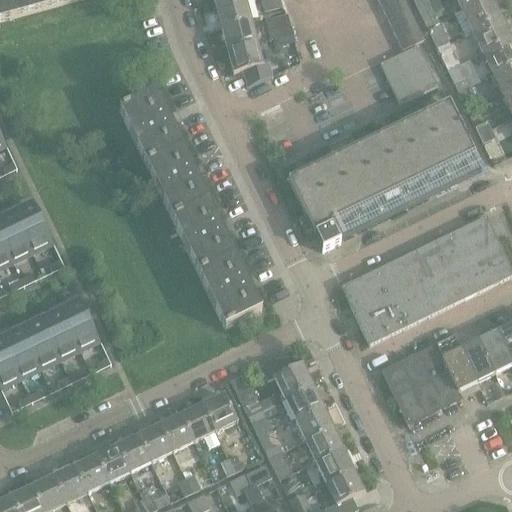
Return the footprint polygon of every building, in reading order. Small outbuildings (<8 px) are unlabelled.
[(39,0),(0,0),(0,24),(43,12),(39,0)] [(39,0),(43,12),(88,0),(39,0)] [(245,0),(212,0),(215,9),(245,1),(245,0)] [(276,0),(260,0),(265,15),(282,10),(279,0),(277,1),(276,0)] [(376,0),(381,10),(402,0),(376,0)] [(402,0),(381,10),(387,21),(408,10),(403,0),(402,0)] [(427,0),(414,0),(412,1),(416,9),(429,3),(427,0)] [(490,0),(462,14),(454,18),(464,39),(473,36),(500,22),(490,0)] [(489,0),(455,0),(462,14),(490,0),(489,0)] [(245,1),(215,9),(221,32),(252,23),(245,1)] [(429,3),(416,9),(424,26),(437,20),(429,3)] [(387,21),(392,32),(413,21),(408,10),(387,21)] [(267,24),(272,42),(272,43),(278,41),(292,37),(287,18),(267,24)] [(392,32),(397,42),(419,32),(413,21),(392,32)] [(500,22),(473,36),(483,57),(511,44),(500,22)] [(252,23),(221,32),(227,55),(258,46),(252,23)] [(442,30),(429,36),(437,53),(450,47),(442,30)] [(424,44),(419,32),(397,42),(403,54),(424,44)] [(292,37),(278,41),(280,49),(295,45),(292,37)] [(511,46),(511,44),(483,57),(493,79),(511,69),(511,46)] [(258,46),(227,55),(233,78),(264,70),(258,46)] [(450,47),(437,53),(446,70),(458,64),(450,47)] [(418,49),(380,68),(400,108),(438,90),(418,49)] [(511,69),(493,79),(504,101),(511,96),(511,69)] [(467,82),(454,88),(458,96),(470,90),(467,82)] [(470,90),(458,96),(462,105),(475,98),(470,90)] [(119,114),(146,169),(183,151),(156,96),(119,114)] [(288,185),(306,223),(314,239),(315,238),(323,254),(322,255),(322,256),(341,247),(340,246),(339,246),(481,177),(474,161),(475,161),(449,107),(288,185)] [(487,125),(475,131),(479,139),(491,133),(487,125)] [(491,133),(479,139),(483,148),(496,142),(491,133)] [(183,151),(146,169),(172,224),(209,206),(183,151)] [(13,166),(2,171),(6,178),(17,173),(13,166)] [(209,206),(172,224),(198,278),(235,260),(209,206)] [(34,208),(14,218),(32,256),(52,246),(34,208)] [(14,218),(0,224),(0,239),(12,265),(32,256),(14,218)] [(511,273),(487,221),(450,238),(478,298),(511,281),(511,273)] [(450,238),(414,256),(442,315),(478,298),(450,238)] [(0,239),(0,271),(12,265),(0,239)] [(414,256),(378,273),(406,333),(442,315),(414,256)] [(235,260),(198,278),(225,333),(262,315),(235,260)] [(60,264),(49,269),(52,276),(63,271),(60,264)] [(406,333),(378,273),(341,291),(370,350),(406,333)] [(31,278),(21,283),(24,290),(35,285),(31,278)] [(21,283),(10,288),(13,295),(24,290),(21,283)] [(81,306),(60,316),(79,354),(99,344),(81,306)] [(60,316),(41,325),(59,363),(79,354),(60,316)] [(41,325),(21,334),(40,372),(59,363),(41,325)] [(511,328),(497,336),(511,367),(511,328)] [(21,334),(2,344),(20,382),(40,372),(21,334)] [(511,367),(497,336),(479,345),(495,378),(511,369),(511,367)] [(455,340),(436,349),(462,403),(481,394),(477,387),(461,354),(455,340)] [(2,344),(0,344),(0,391),(20,382),(2,344)] [(461,354),(477,387),(495,378),(479,345),(461,354)] [(436,349),(382,375),(408,430),(462,403),(436,349)] [(291,357),(260,371),(267,386),(274,382),(284,403),(313,389),(303,367),(297,370),(291,357)] [(107,362),(96,367),(100,374),(111,369),(107,362)] [(78,376),(68,381),(71,388),(82,383),(78,376)] [(68,381),(57,386),(60,393),(71,388),(68,381)] [(499,387),(491,390),(498,403),(505,399),(499,387)] [(313,389),(284,403),(295,424),(323,411),(313,389)] [(251,392),(238,399),(248,420),(262,414),(251,392)] [(40,394),(29,399),(32,407),(43,401),(40,394)] [(224,398),(202,409),(216,437),(238,427),(224,398)] [(29,399),(18,405),(21,412),(32,407),(29,399)] [(202,409),(181,419),(195,447),(216,437),(202,409)] [(323,411),(295,424),(305,446),(334,432),(323,411)] [(262,414),(248,420),(252,428),(266,421),(262,414)] [(181,419),(160,429),(173,458),(195,447),(181,419)] [(160,429),(139,439),(152,468),(173,458),(160,429)] [(334,432),(305,446),(315,467),(344,453),(334,432)] [(139,439),(117,449),(131,478),(152,468),(139,439)] [(117,449),(96,460),(110,488),(131,478),(117,449)] [(265,455),(269,463),(283,456),(279,449),(265,455)] [(344,453),(315,467),(325,488),(354,474),(344,453)] [(286,464),(283,456),(269,463),(273,471),(286,464)] [(236,459),(228,463),(235,476),(243,472),(236,459)] [(96,460),(75,470),(88,498),(110,488),(96,460)] [(221,466),(227,480),(235,476),(228,463),(221,466)] [(75,470),(53,480),(67,508),(88,498),(75,470)] [(336,509),(330,511),(356,511),(352,502),(365,496),(354,474),(325,488),(336,509)] [(245,478),(238,482),(244,495),(252,492),(245,478)] [(194,479),(186,483),(192,497),(201,493),(194,479)] [(53,480),(32,490),(42,511),(59,511),(67,508),(53,480)] [(238,482),(230,486),(237,499),(244,495),(238,482)] [(178,487),(185,500),(192,497),(186,483),(178,487)] [(296,484),(282,490),(289,505),(303,499),(296,484)] [(42,511),(32,490),(11,501),(16,511),(42,511)] [(252,492),(244,495),(252,511),(279,511),(278,511),(275,511),(266,511),(256,490),(252,492)] [(209,511),(203,499),(195,503),(199,511),(209,511)] [(309,511),(303,499),(289,505),(292,511),(309,511)] [(157,511),(151,500),(143,504),(147,511),(157,511)] [(16,511),(11,501),(0,505),(0,511),(16,511)] [(199,511),(195,503),(188,506),(190,511),(199,511)]
